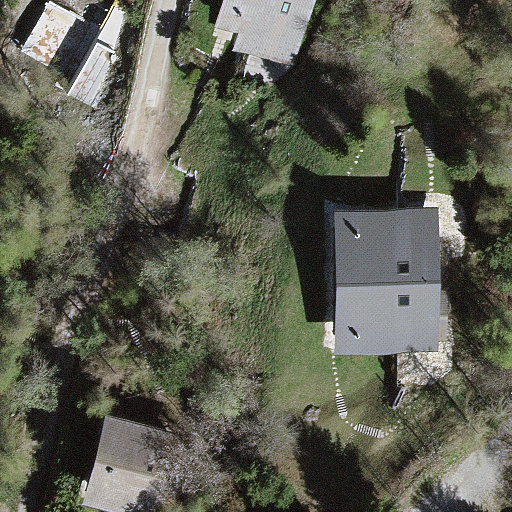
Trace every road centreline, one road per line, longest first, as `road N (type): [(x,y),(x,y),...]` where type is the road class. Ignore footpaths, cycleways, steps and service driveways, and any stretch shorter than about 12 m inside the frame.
road 1 (residential): [(163,0),(105,225),(13,511)]
road 2 (residential): [(511,432),(420,511)]
